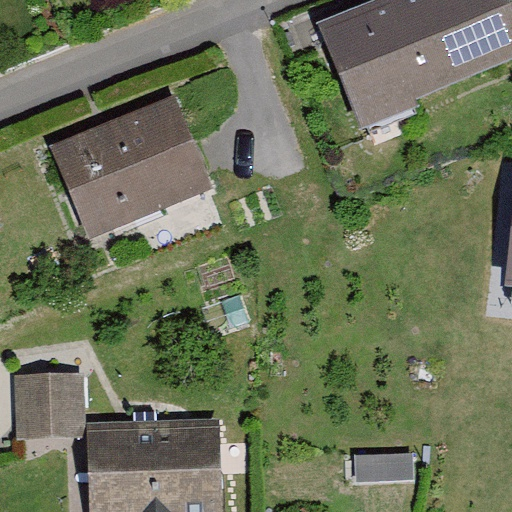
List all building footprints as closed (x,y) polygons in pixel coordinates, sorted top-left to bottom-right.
[(511,6),(509,0),(460,0),(342,49),(380,137),(511,81),(511,6)] [(191,112),(63,161),(98,251),(225,201),(223,194),(191,112)] [(511,251),(503,281),(511,283),(511,251)] [(92,386),(24,389),(27,449),(94,446),(92,386)] [(226,511),(224,437),(102,442),(104,511),(226,511)]
